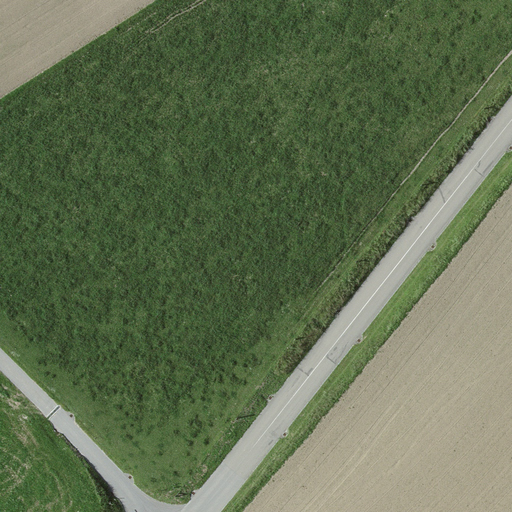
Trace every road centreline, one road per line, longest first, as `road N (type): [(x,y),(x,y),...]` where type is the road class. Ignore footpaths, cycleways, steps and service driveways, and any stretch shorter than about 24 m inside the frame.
road 1 (tertiary): [(200,511),(511,121)]
road 2 (residential): [(152,511),(0,358)]
